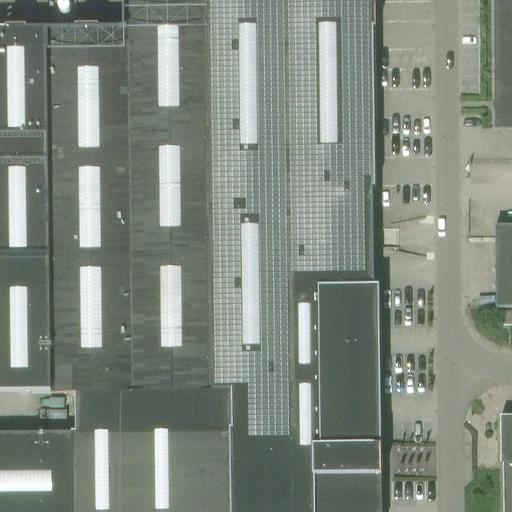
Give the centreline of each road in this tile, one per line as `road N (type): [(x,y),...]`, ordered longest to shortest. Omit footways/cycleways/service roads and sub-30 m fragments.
road 1 (unclassified): [(456,365),(453,0)]
road 2 (unclassified): [(457,511),(456,365)]
